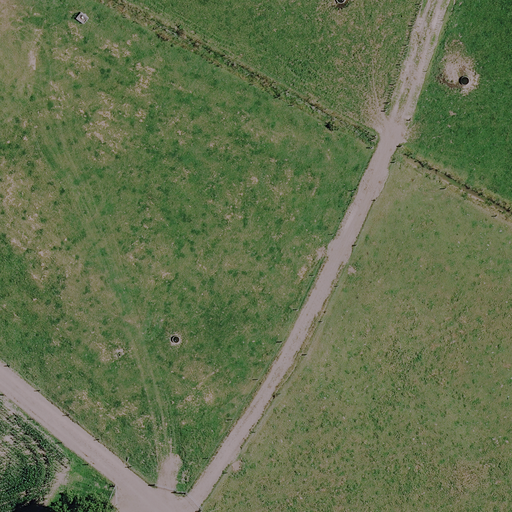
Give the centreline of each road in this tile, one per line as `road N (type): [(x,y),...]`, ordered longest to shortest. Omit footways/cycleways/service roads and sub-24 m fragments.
road 1 (track): [(174,500),(266,417),(396,142),(441,0)]
road 2 (track): [(180,511),(0,361)]
